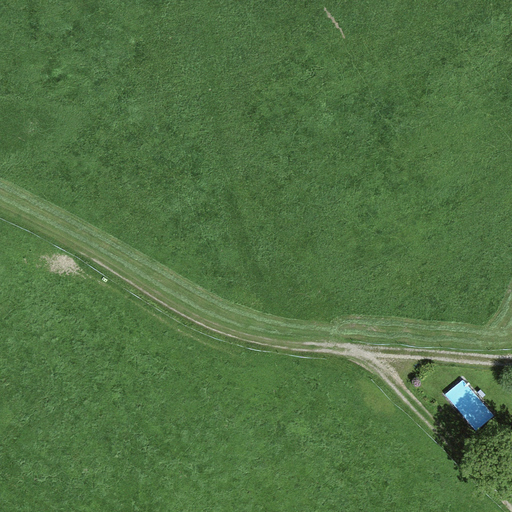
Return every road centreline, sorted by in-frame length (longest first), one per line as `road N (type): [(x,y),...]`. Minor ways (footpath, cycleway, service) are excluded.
road 1 (track): [(0,211),(194,316),(282,344),(364,352)]
road 2 (track): [(213,0),(209,76),(255,267),(276,297),(342,349)]
road 3 (track): [(364,352),(511,495)]
road 4 (track): [(364,352),(511,361)]
